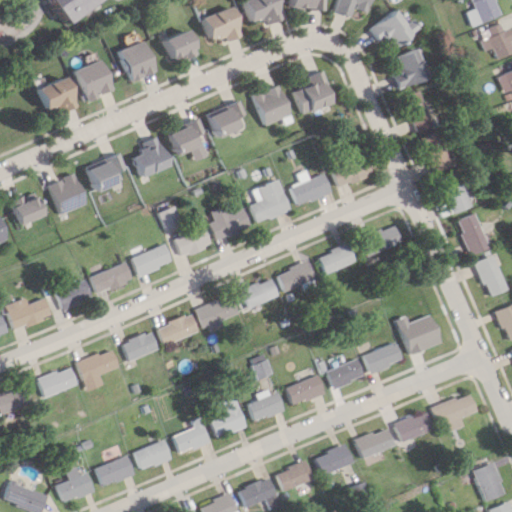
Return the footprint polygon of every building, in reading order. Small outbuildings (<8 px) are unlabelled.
[(96,0),(65,23),(48,0),(96,0)] [(246,22),(258,17),(262,25),(279,18),(271,0),(238,0),(237,0),(246,22)] [(285,0),(286,8),(319,9),(319,0),(285,0)] [(367,0),(335,0),(332,13),(347,16),(349,8),(364,11),(367,0)] [(471,26),(502,15),(496,0),(472,0),(475,8),(466,11),(471,26)] [(224,40),(237,36),(228,7),(198,16),(206,40),(222,35),(224,40)] [(402,24),(394,10),(367,27),(376,42),(385,36),(392,46),(419,30),(412,18),(402,24)] [(493,48),(496,57),(511,52),(511,44),(511,41),(511,40),(511,32),(509,23),(479,32),(485,50),(493,48)] [(179,60),(195,54),(185,29),(161,39),(169,59),(177,55),(179,60)] [(115,50),(127,81),(153,71),(140,40),(115,50)] [(427,77),(416,48),(393,57),(399,72),(392,75),(397,88),(427,77)] [(71,70),(83,100),(109,90),(97,59),(71,70)] [(511,94),(511,69),(497,76),(505,97),(511,94)] [(291,91),(300,114),(330,103),(323,86),(327,84),(322,71),(296,82),(299,88),(291,91)] [(59,111),(73,105),(61,76),(32,88),(41,109),(55,103),(59,111)] [(260,124),(287,117),(278,85),(263,89),(264,91),(252,95),(260,124)] [(431,125),(418,90),(401,97),(414,131),(431,125)] [(241,126),(237,117),(243,114),(237,99),(204,113),(214,137),(241,126)] [(196,133),(201,131),(197,120),(164,131),(172,155),(186,150),(190,160),(203,156),(196,133)] [(433,171),(449,164),(434,131),(418,138),(433,171)] [(164,165),(152,136),(134,143),(138,152),(127,157),(135,177),(164,165)] [(116,180),(113,170),(120,168),(115,153),(80,166),(89,190),(116,180)] [(328,169),(335,187),(370,173),(363,155),(328,169)] [(328,191),(321,173),(307,179),(303,169),(293,174),(297,182),(286,186),(294,206),(328,191)] [(467,206),(453,172),(436,179),(450,213),(467,206)] [(52,214),(79,203),(67,173),(41,183),(52,214)] [(287,209),(274,179),(247,189),(252,201),(245,205),(252,223),(287,209)] [(11,224),(35,215),(25,191),(2,201),(11,224)] [(157,229),(172,223),(166,205),(150,212),(157,229)] [(210,239),(245,226),(238,208),(223,213),(220,205),(205,211),(209,221),(204,222),(210,239)] [(452,219),(465,255),(483,248),(470,213),(452,219)] [(365,258),(399,243),(391,224),(357,238),(365,258)] [(174,257),(204,244),(197,226),(166,238),(174,257)] [(121,257),(129,276),(163,262),(155,243),(121,257)] [(323,273),(353,262),(346,244),(316,255),(323,273)] [(469,262),(484,296),(502,289),(487,254),(469,262)] [(85,293),(121,280),(115,262),(79,276),(85,293)] [(311,281),(305,262),(275,271),(280,290),(311,281)] [(238,289),(245,308),(275,295),(267,277),(238,289)] [(80,298),(72,279),(43,292),(51,310),(80,298)] [(189,309),(197,329),(203,326),(206,332),(221,326),(219,321),(233,314),(224,294),(189,309)] [(38,317),(32,298),(14,303),(13,298),(0,301),(0,324),(1,328),(38,317)] [(511,336),(511,312),(509,304),(491,309),(500,340),(511,336)] [(157,345),(192,331),(185,313),(150,326),(157,345)] [(405,354),(436,343),(425,315),(405,322),(403,315),(392,319),(405,354)] [(150,349),(143,330),(113,342),(120,361),(150,349)] [(398,360),(390,342),(359,355),(367,373),(398,360)] [(67,362),(79,391),(94,384),(90,374),(109,367),(102,348),(67,362)] [(360,376),(353,358),(323,370),(330,388),(360,376)] [(30,379),(37,397),(68,384),(60,365),(30,379)] [(291,405),(322,392),(315,374),(284,387),(291,405)] [(0,390),(0,412),(26,404),(19,384),(0,390)] [(253,421),(283,410),(276,391),(268,394),(266,389),(254,393),(256,400),(246,403),(253,421)] [(454,417),(470,411),(463,393),(428,406),(438,433),(457,426),(454,417)] [(215,437),(245,426),(234,397),(221,402),(225,413),(208,419),(215,437)] [(427,429),(419,411),(389,423),(397,442),(427,429)] [(178,453),(207,441),(197,417),(189,420),(192,427),(170,436),(178,453)] [(352,440),(359,458),(389,445),(382,427),(352,440)] [(132,451),(139,470),(169,458),(162,439),(132,451)] [(350,464),(344,445),(314,455),(320,473),(350,464)] [(102,486),(133,474),(125,455),(94,467),(102,486)] [(283,491),(313,479),(305,460),(275,472),(283,491)] [(468,469),(479,500),(500,493),(488,462),(468,469)] [(93,492),(87,472),(79,474),(76,467),(65,470),(68,480),(57,484),(62,501),(93,492)] [(266,499),(270,509),(280,505),(269,477),(238,489),(245,507),(266,499)] [(4,501),(40,511),(41,511),(48,494),(10,482),(4,501)] [(236,511),(231,494),(201,504),(203,511),(236,511)] [(484,511),(508,511),(504,501),(483,510),(484,511)]
